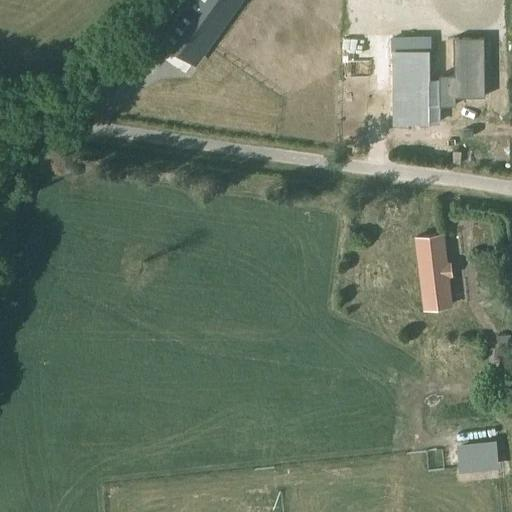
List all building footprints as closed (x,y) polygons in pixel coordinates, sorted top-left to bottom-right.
[(194,0),(177,27),(203,42),(228,0),(194,0)] [(456,108),(456,97),(485,97),(484,37),(453,37),(454,50),(453,50),(453,78),(446,78),(446,66),(445,49),(395,51),(395,55),(396,55),(395,66),(395,80),(395,124),(441,122),(441,108),(456,108)] [(223,133),(224,104),(196,103),(195,132),(223,133)] [(331,142),(334,114),(314,112),(310,140),(331,142)] [(42,205),(78,209),(79,196),(43,192),(42,205)] [(122,209),(120,220),(144,224),(146,213),(122,209)] [(200,219),(172,213),(169,229),(196,235),(200,219)] [(108,236),(109,223),(78,220),(76,232),(108,236)] [(357,244),(362,224),(349,221),(344,241),(357,244)] [(418,234),(378,228),(371,271),(412,278),(413,275),(420,276),(418,286),(443,290),(447,257),(423,254),(422,260),(415,259),(418,234)] [(255,230),(221,229),(221,242),(254,243),(255,230)] [(264,244),(296,248),(297,235),(265,232),(264,244)] [(310,254),(341,257),(342,244),(311,241),(310,254)] [(196,248),(191,277),(203,279),(207,249),(196,248)] [(245,286),(245,257),(234,257),(234,286),(245,286)] [(70,280),(90,284),(94,270),(73,266),(70,280)] [(279,294),(283,270),(270,268),(265,292),(279,294)] [(306,291),(316,296),(325,278),(314,274),(306,291)] [(149,299),(150,315),(160,314),(160,298),(149,299)] [(196,348),(199,336),(200,336),(204,318),(188,315),(181,345),(196,348)] [(235,347),(240,318),(227,316),(222,345),(235,347)] [(345,328),(344,341),(375,344),(376,331),(345,328)] [(73,356),(77,336),(63,333),(61,341),(41,336),(38,348),(73,356)] [(500,365),(511,364),(509,334),(497,335),(500,365)] [(116,362),(117,348),(85,347),(85,360),(116,362)] [(303,356),(302,365),(319,367),(320,357),(303,356)] [(95,397),(97,385),(65,380),(63,393),(95,397)] [(171,410),(204,414),(206,400),(173,396),(171,410)] [(233,406),(231,418),(265,424),(267,412),(233,406)] [(280,426),(302,429),(304,418),(282,414),(280,426)] [(61,415),(59,434),(90,437),(91,425),(77,424),(78,417),(61,415)] [(119,426),(118,438),(155,440),(155,427),(119,426)] [(483,437),(499,438),(500,427),(483,426),(483,437)] [(168,439),(168,452),(202,453),(202,439),(168,439)] [(460,471),(499,467),(496,439),(457,443),(460,471)] [(250,462),(252,450),(239,448),(240,442),(228,440),(225,458),(250,462)] [(3,470),(33,475),(35,462),(5,457),(3,470)] [(52,457),(50,472),(79,476),(81,461),(52,457)] [(353,477),(374,478),(374,468),(353,467),(353,477)] [(445,487),(447,476),(428,473),(426,484),(445,487)] [(166,477),(166,492),(199,494),(200,479),(166,477)] [(224,487),(222,500),(250,503),(252,490),(224,487)] [(289,510),(299,511),(303,511),(306,499),(290,497),(289,510)] [(20,511),(25,511),(37,511),(38,499),(20,499),(20,511)] [(511,511),(511,500),(496,501),(496,511),(511,511)]
